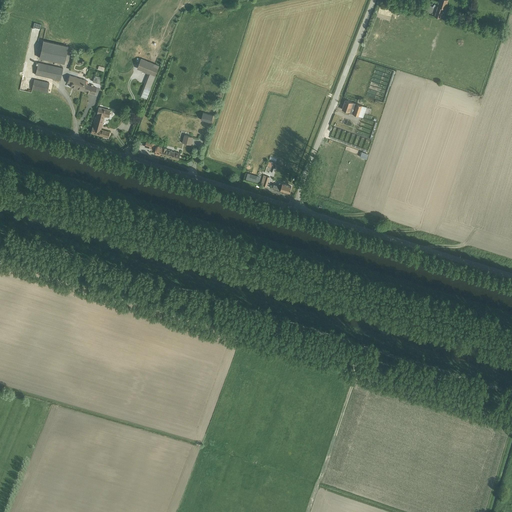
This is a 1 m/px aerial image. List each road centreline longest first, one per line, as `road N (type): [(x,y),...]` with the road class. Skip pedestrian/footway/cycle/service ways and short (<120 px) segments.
road 1 (unclassified): [(0,114),(301,207)]
road 2 (residential): [(373,0),(300,188),(301,207)]
road 3 (unclassified): [(301,207),(511,273)]
road 4 (track): [(308,511),(355,374),(354,365),(332,354),(329,336)]
